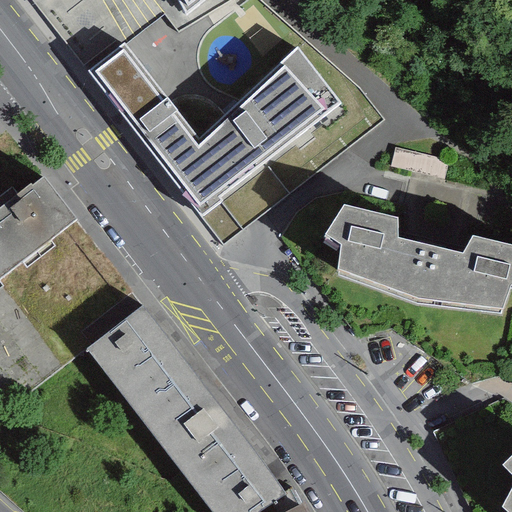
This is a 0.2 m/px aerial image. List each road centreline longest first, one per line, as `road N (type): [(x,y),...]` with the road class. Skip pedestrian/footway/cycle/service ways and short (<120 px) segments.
road 1 (residential): [(433,511),(391,434),(281,286),(236,278),(198,283)]
road 2 (secondary): [(198,283),(315,434),(363,511)]
road 3 (secondary): [(37,78),(198,283)]
